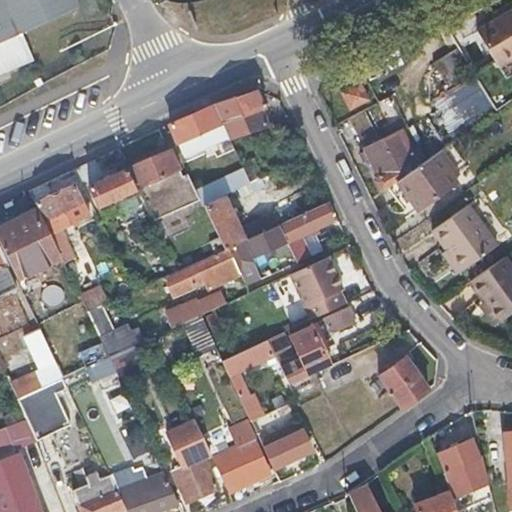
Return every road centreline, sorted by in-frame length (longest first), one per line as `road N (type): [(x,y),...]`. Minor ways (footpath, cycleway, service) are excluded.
road 1 (residential): [(479,375),(381,266),(276,46)]
road 2 (residential): [(257,511),(336,476),(459,400),(479,375)]
road 3 (residential): [(0,175),(172,91)]
